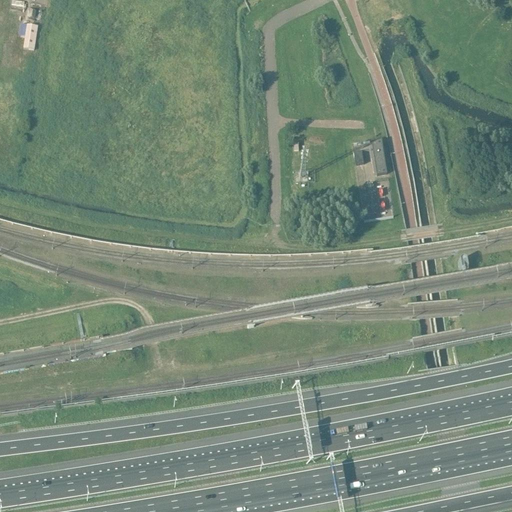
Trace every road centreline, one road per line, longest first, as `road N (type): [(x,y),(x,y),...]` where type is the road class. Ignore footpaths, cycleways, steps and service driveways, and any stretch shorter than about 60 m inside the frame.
road 1 (unknown): [(358,0),(408,167),(459,511)]
road 2 (motorway): [(511,404),(0,496)]
road 3 (motorway): [(511,365),(0,450)]
road 4 (track): [(0,321),(119,300),(139,309),(170,357),(194,368),(375,341)]
road 5 (motorway): [(140,511),(511,445)]
road 6 (track): [(274,226),(275,246),(189,239),(0,203)]
road 7 (track): [(275,246),(344,245),(511,217)]
